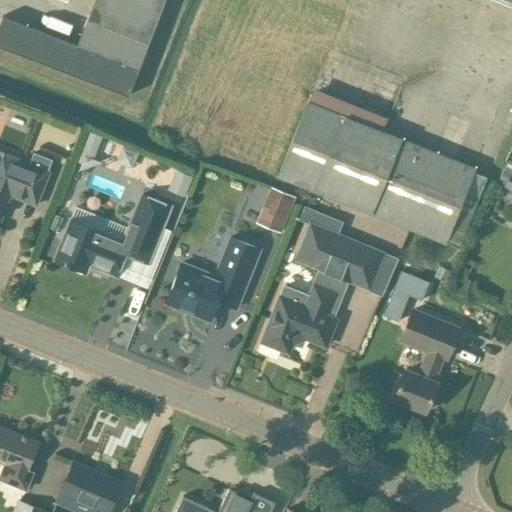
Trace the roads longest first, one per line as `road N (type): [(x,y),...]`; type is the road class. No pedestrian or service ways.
road 1 (tertiary): [(453,511),(0,322)]
road 2 (unclassified): [(453,511),(511,373)]
